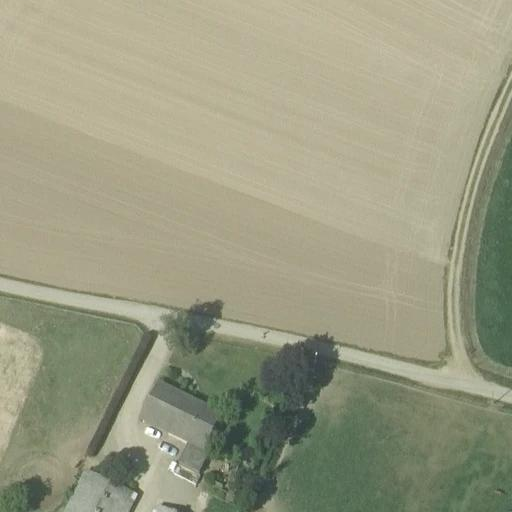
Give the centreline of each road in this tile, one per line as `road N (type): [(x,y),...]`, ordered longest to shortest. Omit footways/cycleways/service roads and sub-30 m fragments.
road 1 (unclassified): [(0,285),(303,346),(511,400)]
road 2 (track): [(462,387),(452,322),(458,228),(511,82)]
